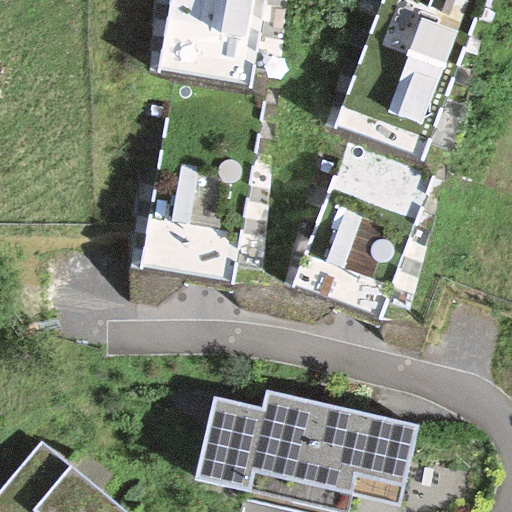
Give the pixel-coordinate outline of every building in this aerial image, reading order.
[(172,0),(162,68),(172,70),(266,84),(269,66),(256,65),(266,0),(172,0)] [(377,0),(337,136),(347,139),(435,165),(442,140),(436,138),(472,17),(414,0),(377,0)] [(172,70),(141,274),(235,289),(266,84),(172,70)] [(347,139),(300,296),(388,322),(435,165),(347,139)] [(265,416),(219,405),(199,488),(299,511),(349,511),(353,496),(400,507),(419,432),(334,411),(270,396),(265,416)] [(124,511),(45,448),(0,504),(0,511),(124,511)]
